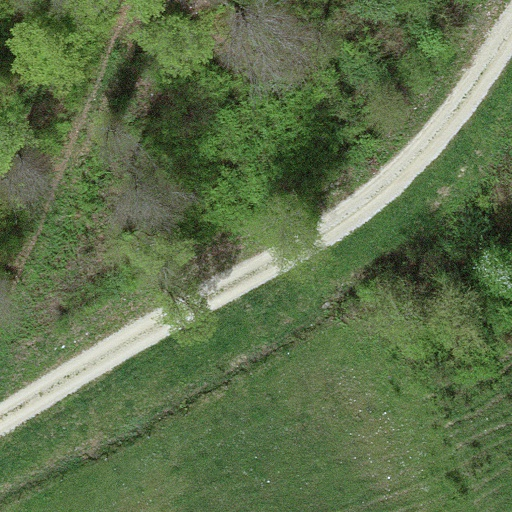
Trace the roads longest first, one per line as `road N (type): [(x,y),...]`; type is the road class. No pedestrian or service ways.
road 1 (track): [(0,416),(355,208),(425,145),(511,25)]
road 2 (track): [(0,334),(137,0)]
